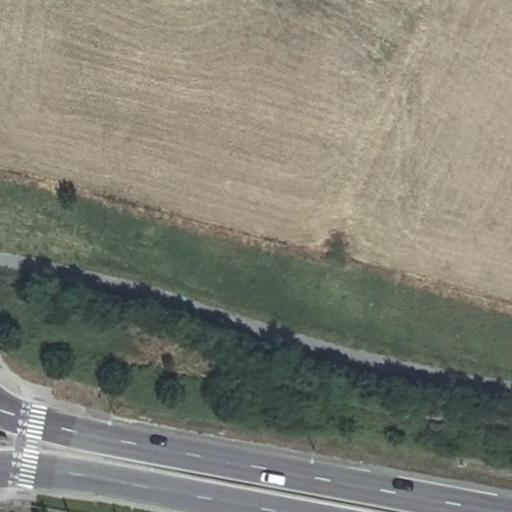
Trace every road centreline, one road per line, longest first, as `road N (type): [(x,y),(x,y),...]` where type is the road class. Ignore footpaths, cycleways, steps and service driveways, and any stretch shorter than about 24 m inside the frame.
road 1 (trunk): [(486,511),(30,426),(0,412)]
road 2 (trunk): [(0,467),(270,511)]
